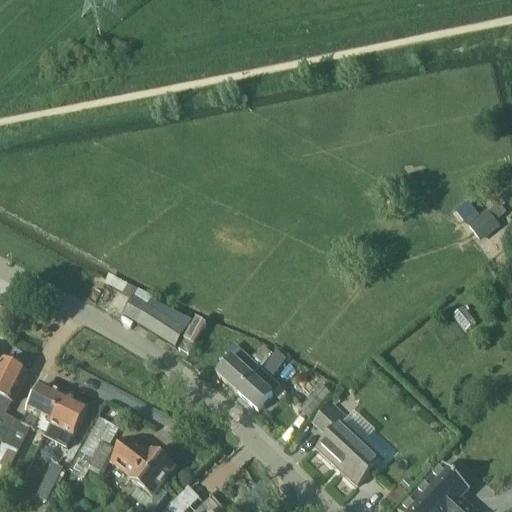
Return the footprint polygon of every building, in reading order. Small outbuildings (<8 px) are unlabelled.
[(108,289),(132,303),(123,318),(174,351),(190,326),(138,293),(109,277),(102,289),(108,289)] [(192,351),(205,328),(195,323),(178,353),(187,359),(192,351)] [(230,363),(216,379),(236,398),(237,397),(259,373),(275,355),(266,347),(263,350),(250,364),(239,354),(234,348),(224,358),(230,363)] [(268,364),(260,373),(265,378),(269,381),(277,372),(268,364)] [(0,443),(11,422),(4,418),(11,406),(12,407),(27,377),(1,365),(0,366),(0,443)] [(259,373),(237,397),(257,416),(272,399),(279,392),(259,373)] [(62,399),(60,395),(55,392),(50,393),(41,388),(21,427),(11,422),(0,443),(0,445),(2,447),(0,451),(0,477),(3,471),(9,474),(30,433),(34,434),(39,424),(50,429),(64,400),(62,399)] [(329,398),(319,389),(299,412),(309,421),(329,398)] [(50,429),(44,440),(56,446),(67,451),(87,412),(78,407),(76,403),(71,400),(66,401),(64,400),(50,429)] [(356,490),(381,464),(341,427),(345,422),(331,408),(313,428),(327,441),(316,453),(356,490)] [(89,470),(100,476),(112,454),(107,452),(117,433),(97,423),(69,475),(82,482),(89,470)] [(129,444),(112,467),(132,482),(130,485),(138,491),(131,501),(145,511),(156,511),(167,498),(159,493),(174,473),(152,457),(150,460),(149,459),(129,444)] [(470,511),(461,503),(469,494),(443,469),(403,511),(470,511)] [(187,511),(198,503),(189,492),(166,511),(187,511)]
